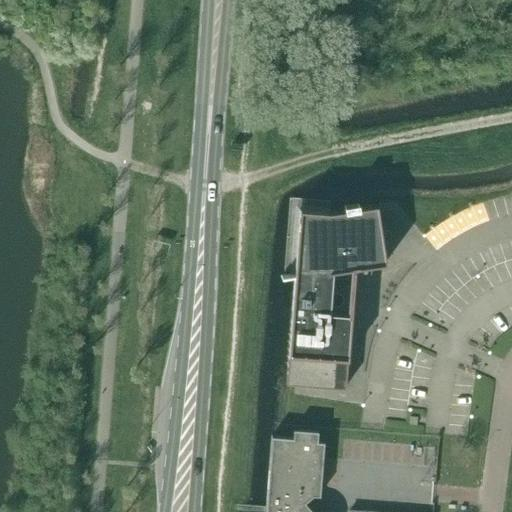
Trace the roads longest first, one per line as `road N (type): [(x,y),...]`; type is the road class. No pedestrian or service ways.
road 1 (primary): [(207,0),(164,511)]
road 2 (primary): [(192,511),(228,0)]
road 3 (track): [(212,186),(330,152),(511,117)]
road 4 (unclassified): [(511,372),(489,511)]
